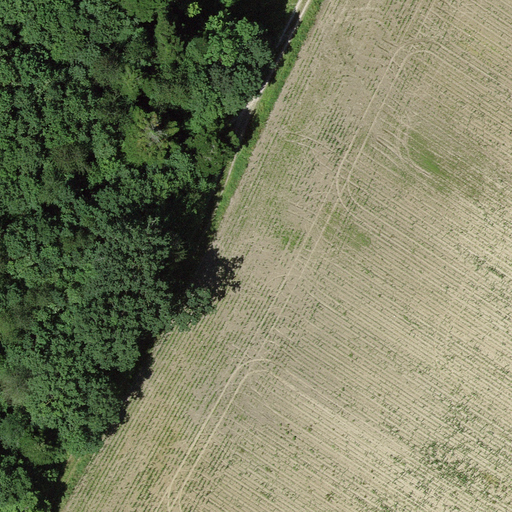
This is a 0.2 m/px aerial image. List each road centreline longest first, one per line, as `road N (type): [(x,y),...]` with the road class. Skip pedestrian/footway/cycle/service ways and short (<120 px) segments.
road 1 (track): [(249,98),(198,226),(41,511)]
road 2 (track): [(303,0),(249,98),(198,150),(0,236)]
